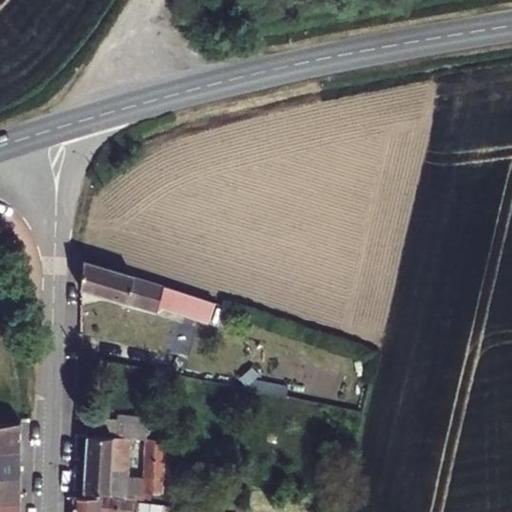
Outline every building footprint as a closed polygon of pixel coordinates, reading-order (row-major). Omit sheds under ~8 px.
[(222,319),(228,300),(100,262),(92,259),(88,288),(169,313),(172,304),(222,319)] [(0,427),(0,451),(24,448),(25,421),(17,424),(0,427)] [(97,424),(88,488),(138,496),(141,473),(155,475),(160,441),(136,437),(137,427),(97,424)] [(191,497),(199,446),(176,443),(167,502),(180,504),(181,496),(191,497)] [(0,477),(23,474),(24,448),(0,451),(0,477)] [(0,504),(22,502),(23,474),(0,477),(0,504)] [(74,485),(73,511),(139,511),(140,508),(149,509),(150,499),(138,496),(88,488),(74,485)] [(0,504),(0,511),(21,511),(22,502),(0,504)]
